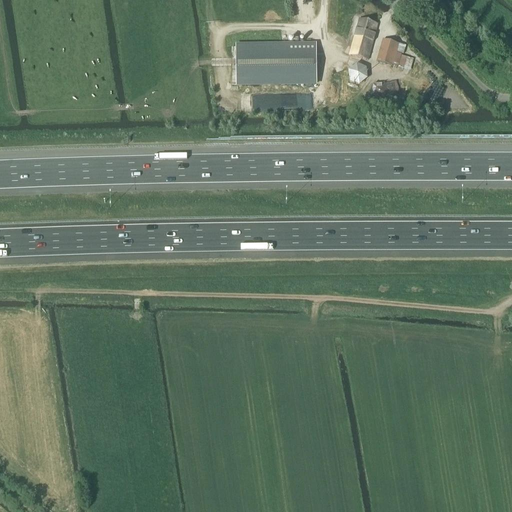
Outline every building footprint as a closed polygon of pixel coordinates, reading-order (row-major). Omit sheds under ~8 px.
[(368,61),(377,25),(359,20),(349,56),(368,61)] [(406,58),(400,57),(401,55),(402,55),(405,47),(382,40),(376,62),(403,70),(406,58)] [(316,85),(315,46),(236,47),(236,85),(316,85)] [(367,79),(365,69),(355,65),(347,72),(349,83),(359,86),(367,79)] [(388,96),(399,93),(396,82),(385,85),(373,85),(371,96),(379,103),(388,96)]
